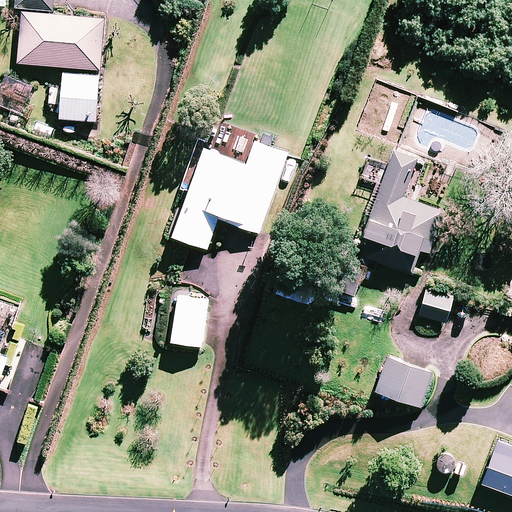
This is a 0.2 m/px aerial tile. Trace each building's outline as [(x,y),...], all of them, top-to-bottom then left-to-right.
[(16,0),(16,7),(55,9),(54,0),(16,0)] [(104,18),(22,12),(18,61),(100,68),(104,18)] [(99,74),(63,72),(60,117),(96,119),(99,74)] [(254,143),(221,131),(214,149),(205,146),(173,234),(207,246),(218,216),(259,231),(287,151),(255,140),(254,143)] [(417,156),(393,148),(356,251),(411,271),(419,249),(426,251),(442,209),(403,195),(417,156)] [(452,297),(426,289),(419,314),(445,321),(452,297)] [(208,296),(176,292),(170,340),(202,344),(208,296)] [(0,324),(0,382),(9,356),(0,352),(0,337),(4,326),(0,324)] [(431,370),(387,356),(377,388),(422,402),(431,370)] [(511,439),(502,471),(511,474),(511,439)]
